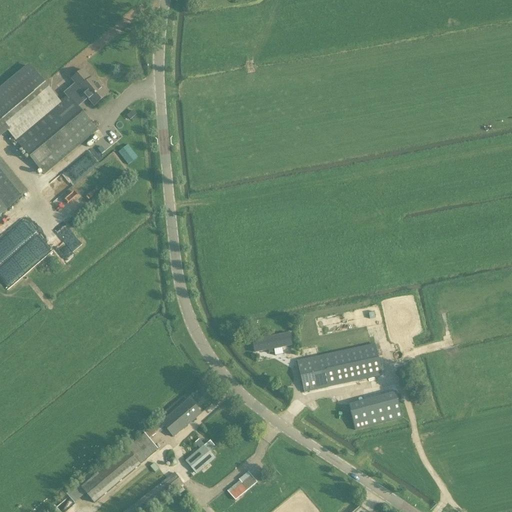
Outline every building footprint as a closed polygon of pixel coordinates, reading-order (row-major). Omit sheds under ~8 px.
[(96,131),(77,108),(68,98),(67,97),(60,102),(45,84),(30,67),(0,91),(0,135),(7,130),(44,174),(96,131)] [(68,98),(91,80),(83,70),(72,80),(75,84),(64,93),(67,97),(68,98)] [(93,78),(91,80),(68,98),(77,108),(88,99),(94,106),(108,95),(93,78)] [(136,115),(133,111),(127,116),(130,120),(136,115)] [(76,162),(86,174),(97,165),(87,153),(76,162)] [(0,214),(27,192),(0,159),(0,214)] [(26,218),(0,241),(0,248),(18,268),(47,241),(26,218)] [(47,240),(63,260),(81,245),(65,225),(47,240)] [(355,324),(354,317),(350,317),(351,321),(346,322),(347,327),(351,326),(351,324),(355,324)] [(256,353),(291,346),(289,334),(253,341),(256,353)] [(304,392),(382,376),(375,345),(298,362),(304,392)] [(303,358),(318,355),(316,347),(301,350),(303,358)] [(275,356),(283,354),(282,348),(274,349),(275,356)] [(353,431),(401,419),(394,393),(347,405),(353,431)] [(173,437),(201,414),(189,400),(161,423),(173,437)] [(127,450),(82,488),(94,503),(140,465),(158,450),(149,440),(155,435),(150,428),(140,437),(141,438),(127,450)] [(200,450),(186,462),(196,474),(200,470),(209,463),(214,458),(208,452),(214,446),(210,441),(204,446),(198,440),(195,444),(200,450)] [(159,470),(154,464),(150,467),(155,473),(159,470)] [(240,481),(210,506),(214,511),(220,511),(257,483),(248,473),(239,480),(240,481)] [(179,487),(183,484),(174,474),(125,511),(146,511),(176,490),(179,487)]
